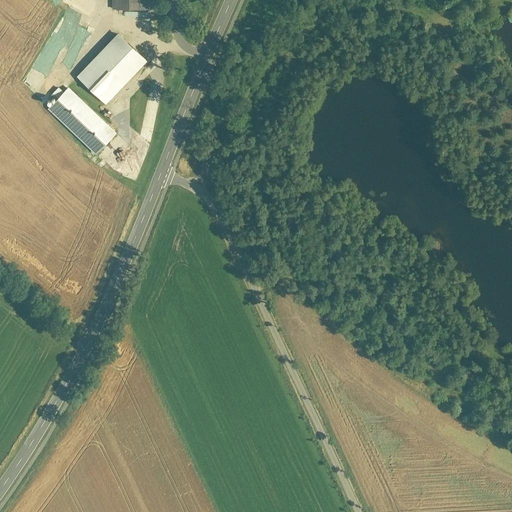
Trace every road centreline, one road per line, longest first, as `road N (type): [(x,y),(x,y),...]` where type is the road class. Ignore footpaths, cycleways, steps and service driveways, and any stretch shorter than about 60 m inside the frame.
road 1 (unclassified): [(359,511),(225,224),(202,193),(157,175)]
road 2 (tertiary): [(0,493),(117,287),(157,175)]
road 3 (tertiary): [(157,175),(232,0)]
